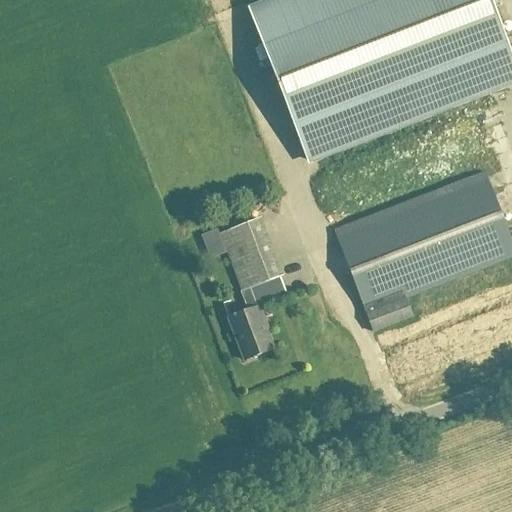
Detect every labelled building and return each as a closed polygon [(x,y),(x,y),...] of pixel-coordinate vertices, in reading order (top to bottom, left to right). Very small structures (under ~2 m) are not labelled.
[(511,56),(490,0),(267,0),(248,8),(309,166),(511,87),(511,56)] [(511,257),(511,245),(485,177),(336,234),(373,332),(411,317),(404,299),(511,257)] [(273,350),(250,289),(280,278),(258,220),(220,234),(242,291),(240,292),(247,312),(229,319),(245,361),(273,350)] [(511,305),(427,330),(436,361),(511,339),(511,305)] [(390,355),(400,380),(430,368),(420,343),(390,355)]
